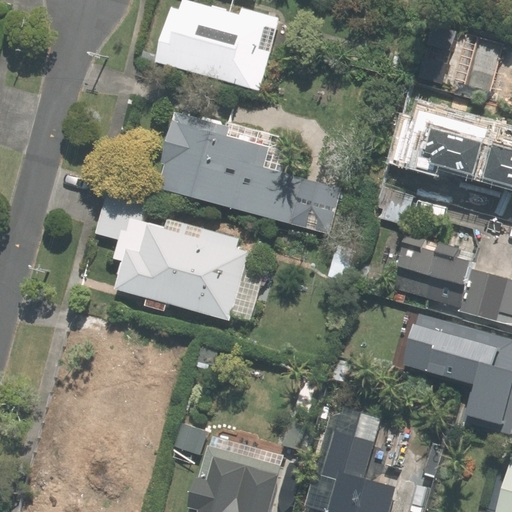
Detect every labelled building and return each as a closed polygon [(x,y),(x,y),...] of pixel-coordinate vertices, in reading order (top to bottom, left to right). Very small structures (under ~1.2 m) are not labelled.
[(157,67),(260,95),(277,32),(175,4),(157,67)] [(288,178),(255,169),(262,143),(175,119),(155,191),(237,213),(276,224),(288,178)] [(342,192),(298,181),(286,226),(329,238),(342,192)] [(243,244),(203,233),(200,243),(133,224),(129,238),(120,236),(113,264),(121,266),(114,293),(230,325),(249,256),(241,254),(243,244)] [(455,316),(472,256),(407,239),(391,299),(455,316)] [(362,291),(372,259),(338,249),(329,281),(362,291)] [(511,329),(511,279),(472,269),(460,315),(511,329)] [(75,308),(68,333),(105,343),(112,318),(75,308)] [(511,421),(511,376),(481,368),(464,429),(507,440),(511,421)] [(147,433),(156,401),(113,390),(107,414),(76,405),(73,413),(62,410),(53,442),(64,445),(46,511),(50,511),(124,511),(126,509),(147,433)] [(380,425),(333,412),(306,510),(314,511),(390,511),(395,496),(363,487),(380,425)] [(290,423),(282,449),(308,456),(315,430),(290,423)] [(189,511),(272,511),(283,471),(207,450),(189,511)] [(511,511),(511,459),(496,511),(511,511)]
